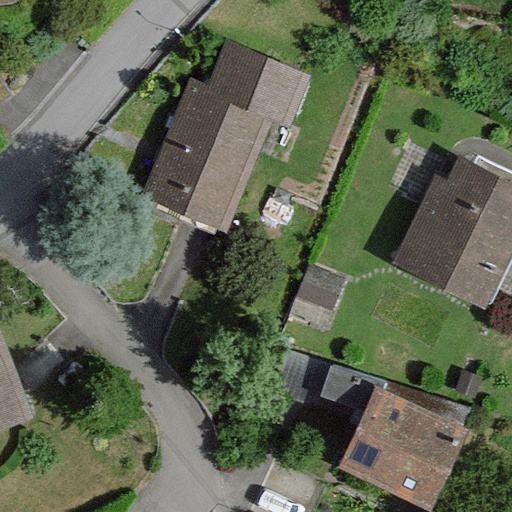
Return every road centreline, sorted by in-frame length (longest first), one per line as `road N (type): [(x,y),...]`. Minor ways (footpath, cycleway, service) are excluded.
road 1 (residential): [(187,511),(169,485),(170,416),(84,309),(0,223)]
road 2 (residential): [(0,180),(163,0)]
